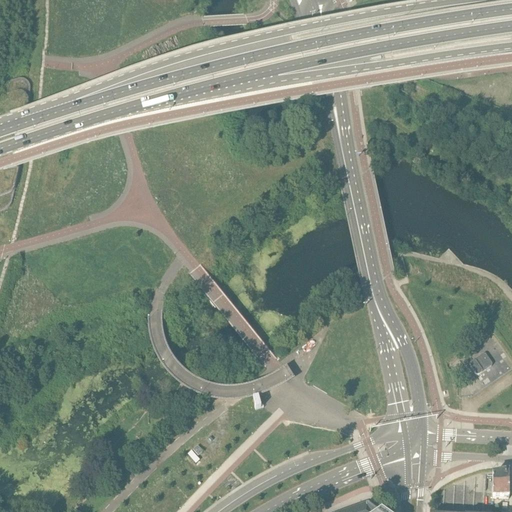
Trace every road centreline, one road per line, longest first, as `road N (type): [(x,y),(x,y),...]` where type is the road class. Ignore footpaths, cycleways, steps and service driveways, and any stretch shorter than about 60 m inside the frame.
road 1 (primary): [(511,11),(269,54),(53,112)]
road 2 (primary): [(469,0),(207,52),(53,112)]
road 3 (secondary): [(374,286),(315,5)]
road 4 (primary): [(0,150),(258,74)]
road 5 (primary): [(258,74),(511,28)]
road 6 (primary): [(258,74),(320,74),(511,45)]
road 7 (secondary): [(404,435),(305,463),(218,511)]
road 8 (secondary): [(420,434),(408,355),(374,286)]
road 9 (secondary): [(374,286),(404,435)]
road 10 (secondary): [(269,511),(407,458)]
